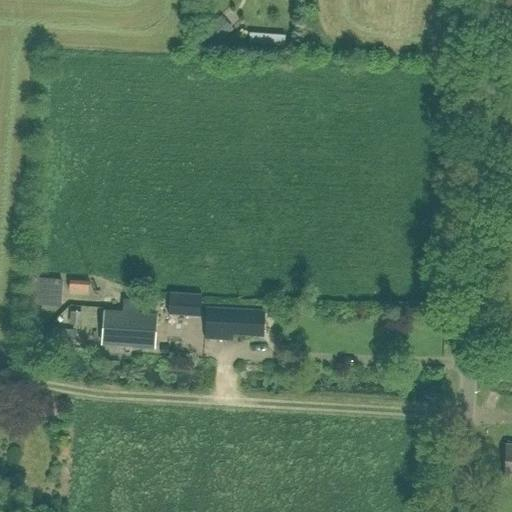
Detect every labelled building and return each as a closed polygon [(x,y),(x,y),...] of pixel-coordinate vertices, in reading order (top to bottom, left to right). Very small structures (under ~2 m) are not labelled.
[(64,308),(63,281),(34,282),(35,309),(64,308)] [(89,294),(91,284),(67,281),(66,290),(89,294)] [(104,311),(101,344),(153,349),(156,315),(138,313),(139,301),(123,300),(122,312),(104,311)] [(262,336),(264,311),(206,308),(205,339),(232,340),(232,335),(262,336)] [(74,331),(51,329),(50,350),(73,351),(74,331)]
